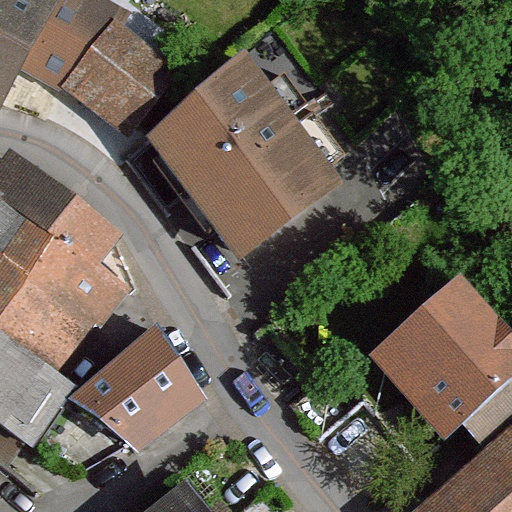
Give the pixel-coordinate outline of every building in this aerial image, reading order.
[(0,0),(0,85),(14,59),(46,0),(0,0)] [(70,81),(112,29),(118,21),(81,0),(46,0),(14,59),(63,89),(70,81)] [(112,29),(70,81),(133,131),(173,78),(112,29)] [(226,68),(143,143),(165,168),(194,200),(248,261),(332,186),(322,175),(342,156),(274,80),(253,99),(226,68)] [(29,274),(91,318),(101,325),(128,292),(91,265),(115,235),(84,210),(73,203),(46,182),(30,172),(14,162),(0,180),(0,198),(54,238),(29,274)] [(194,200),(165,168),(154,178),(183,210),(194,200)] [(0,252),(12,261),(29,274),(54,238),(0,198),(0,252)] [(0,277),(12,261),(0,252),(0,277)] [(68,349),(91,318),(29,274),(12,261),(0,277),(0,299),(29,320),(68,349)] [(511,349),(459,288),(395,345),(465,424),(511,381),(511,349)] [(0,299),(0,340),(13,350),(47,374),(68,349),(29,320),(0,299)] [(82,406),(130,445),(147,434),(201,395),(179,362),(162,336),(112,372),(106,378),(85,402),(82,406)] [(13,350),(0,340),(0,426),(23,442),(27,445),(67,387),(47,374),(13,350)] [(511,511),(511,381),(465,424),(491,460),(431,511),(511,511)] [(23,442),(0,426),(0,463),(6,467),(9,465),(23,442)] [(208,511),(245,511),(259,501),(239,477),(203,506),(208,511)] [(245,511),(267,511),(259,501),(245,511)] [(208,511),(203,506),(200,502),(187,511),(208,511)]
